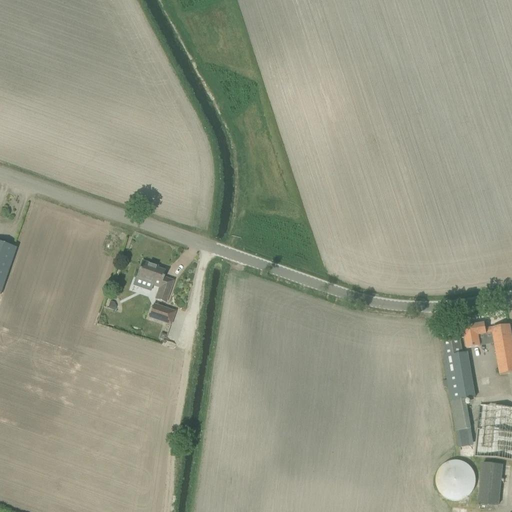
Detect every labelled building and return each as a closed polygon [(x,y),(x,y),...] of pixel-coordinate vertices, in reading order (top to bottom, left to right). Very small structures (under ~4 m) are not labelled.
[(0,316),(0,318),(75,344),(107,249),(97,245),(53,230),(34,224),(31,232),(37,234),(33,247),(36,248),(33,258),(32,257),(28,269),(29,270),(23,286),(17,284),(12,299),(18,301),(15,311),(3,307),(0,316)] [(0,295),(0,296),(16,249),(0,243),(0,295)] [(136,278),(133,286),(149,292),(151,286),(158,288),(154,300),(165,304),(173,281),(163,278),(165,272),(152,268),(153,265),(141,262),(136,278)] [(153,304),(148,319),(171,327),(176,312),(153,304)] [(493,334),(500,376),(511,373),(511,339),(510,326),(485,330),(484,324),(474,326),(473,323),(467,324),(468,327),(463,328),(464,338),(464,339),(465,338),(467,349),(480,347),(478,336),(493,334)] [(99,489),(137,382),(0,333),(0,490),(61,511),(91,511),(96,500),(89,493),(92,485),(94,491),(99,489)] [(441,342),(457,432),(471,430),(465,401),(475,399),(467,353),(462,354),(460,338),(441,342)] [(475,457),(511,461),(511,408),(481,405),(475,457)] [(441,499),(472,500),(472,463),(442,463),(441,499)] [(497,506),(501,466),(480,463),(475,503),(497,506)] [(152,470),(129,469),(128,494),(151,495),(152,470)]
